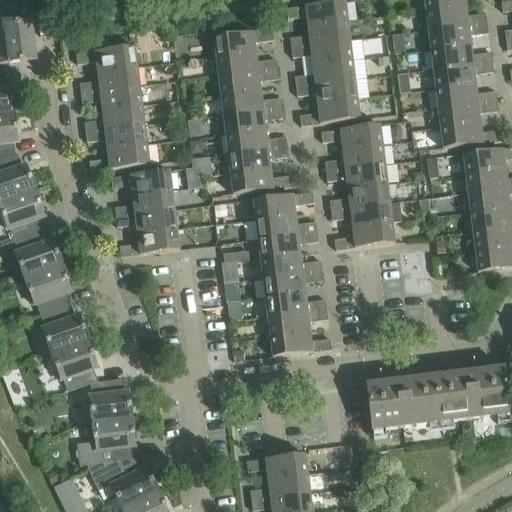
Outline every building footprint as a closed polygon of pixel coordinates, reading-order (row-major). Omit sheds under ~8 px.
[(423,0),(426,15),(465,10),(464,0),(423,0)] [(511,13),(511,2),(501,4),(502,15),(511,13)] [(306,20),(308,29),(347,24),(345,4),(286,11),(287,22),(306,20)] [(426,15),(428,34),(487,27),(486,17),(466,19),(465,10),(426,15)] [(0,79),(5,79),(4,66),(19,64),(19,65),(24,64),(36,62),(31,22),(18,24),(18,23),(14,24),(0,26),(0,79)] [(347,24),(308,29),(309,39),(290,41),(291,51),(350,44),(347,24)] [(487,27),(428,34),(431,54),(470,49),(469,39),(488,37),(487,27)] [(213,40),(216,60),(255,55),(254,46),(273,44),(272,33),(213,40)] [(311,59),(312,68),(352,63),(350,44),(291,51),(292,61),(311,59)] [(431,54),(433,73),(492,66),(490,56),(471,58),(470,49),(431,54)] [(96,65),(98,75),(137,70),(135,50),(76,57),(77,68),(96,65)] [(216,60),(218,80),(277,72),(276,62),(257,65),(255,55),(216,60)] [(352,63),(312,68),(314,77),(294,80),(296,90),(354,83),(352,63)] [(492,66),(433,73),(435,92),(475,88),(474,78),(493,76),(492,66)] [(80,86),(81,97),(140,90),(137,70),(98,75),(99,84),(80,86)] [(218,80),(221,99),(260,94),(259,85),(278,82),(277,72),(218,80)] [(5,79),(0,79),(0,119),(15,118),(14,106),(14,101),(13,102),(12,89),(7,90),(5,79)] [(316,97),(317,107),(357,102),(354,83),(296,90),(297,100),(316,97)] [(475,88),(435,92),(438,112),(496,105),(495,95),(476,97),(475,88)] [(140,90),(81,97),(82,106),(101,104),(102,114),(142,109),(140,90)] [(260,94),(221,99),(223,119),(282,111),(280,101),(261,104),(260,94)] [(357,102),(317,107),(318,116),(299,119),(301,130),(359,122),(357,102)] [(438,112),(440,131),(480,126),(478,117),(498,114),(496,105),(438,112)] [(84,125),(86,135),(144,129),(142,109),(102,114),(104,123),(84,125)] [(223,119),(225,138),(265,133),(264,124),(283,121),(282,111),(223,119)] [(17,128),(15,118),(0,119),(0,159),(15,157),(14,146),(19,145),(17,132),(18,132),(17,128)] [(480,126),(440,131),(443,152),(501,144),(500,133),(481,136),(480,126)] [(341,144),(342,153),(382,148),(379,128),(321,135),(322,146),(341,144)] [(144,129),(86,135),(87,145),(106,143),(107,153),(147,148),(144,129)] [(225,138),(228,158),(286,150),(285,140),(266,143),(265,133),(225,138)] [(147,148),(107,153),(108,162),(89,164),(91,175),(149,168),(147,148)] [(324,165),(326,175),(384,168),(382,148),(342,153),(344,163),(324,165)] [(228,158),(230,177),(270,172),(269,163),(288,160),(286,150),(228,158)] [(511,151),(463,157),(465,177),(505,173),(504,163),(511,162),(511,151)] [(18,156),(15,157),(0,159),(0,207),(36,195),(32,183),(32,182),(31,178),(26,166),(22,168),(18,156)] [(384,168),(326,175),(327,185),(346,183),(347,192),(387,187),(384,168)] [(270,172),(230,177),(233,197),(291,190),(290,179),(271,181),(270,172)] [(505,173),(465,177),(468,197),(511,191),(511,181),(506,182),(505,173)] [(131,189),(132,199),(172,194),(170,174),(111,181),(112,192),(131,189)] [(329,204),(330,214),(389,207),(387,187),(347,192),(348,201),(329,204)] [(511,201),(511,191),(468,197),(470,216),(510,212),(509,202),(511,201)] [(175,214),(172,194),(132,199),(134,208),(114,211),(116,221),(175,214)] [(39,204),(36,195),(0,207),(0,211),(2,217),(1,217),(3,221),(7,233),(10,232),(14,243),(11,244),(12,245),(14,244),(14,245),(45,234),(41,221),(45,220),(41,208),(41,207),(40,203),(39,204)] [(253,203),(255,223),(295,218),(294,209),(313,207),(311,196),(253,203)] [(351,221),(352,231),(392,226),(402,225),(399,206),(389,207),(330,214),(332,224),(351,221)] [(511,220),(511,221),(510,212),(470,216),(473,236),(511,231),(511,220)] [(136,228),(137,238),(177,233),(175,214),(116,221),(117,231),(136,228)] [(295,218),(255,223),(243,225),(246,244),(258,243),(316,235),(315,225),(296,228),(295,218)] [(392,226),(352,231),(353,240),(334,243),(335,254),(394,247),(392,226)] [(511,231),(473,236),(475,255),(511,250),(511,231)] [(177,233),(137,238),(139,247),(119,249),(121,260),(179,253),(177,233)] [(21,271),(25,284),(63,270),(59,258),(58,254),(57,254),(53,242),(48,243),(45,234),(14,245),(18,255),(15,255),(20,267),(19,267),(21,272),(21,271)] [(258,243),(260,262),(300,257),(298,248),(318,245),(316,235),(258,243)] [(511,250),(475,255),(477,276),(511,271),(511,250)] [(260,262),(263,282),(321,274),(320,264),(301,267),(300,257),(260,262)] [(63,270),(25,284),(28,293),(29,297),(30,297),(34,309),(37,308),(40,318),(38,319),(38,320),(41,319),(41,320),(72,309),(67,297),(72,295),(68,283),(66,279),(63,270)] [(321,274),(263,282),(265,301),(305,296),(303,287),(322,284),(321,274)] [(265,301),(267,321),(326,313),(325,303),(306,306),(305,296),(265,301)] [(72,309),(41,320),(44,330),(42,331),(46,343),(47,347),(48,347),(52,359),(90,346),(85,333),(86,333),(84,329),(80,317),(75,319),(72,309)] [(267,321),(270,340),(309,335),(308,325),(327,323),(326,313),(267,321)] [(309,335),(270,340),(272,360),(331,353),(330,342),(311,345),(309,335)] [(93,354),(90,346),(52,359),(55,368),(56,372),(61,384),(63,383),(67,394),(64,395),(65,395),(87,387),(90,387),(98,385),(94,372),(98,370),(94,358),(95,358),(93,354)] [(435,379),(441,425),(510,417),(504,370),(435,379)] [(441,425),(435,379),(366,387),(372,434),(441,425)] [(122,382),(98,385),(90,387),(91,398),(89,398),(90,411),(91,415),(93,428),(132,423),(131,411),(131,410),(131,406),(130,406),(129,394),(124,394),(122,382)] [(87,468),(88,472),(97,467),(106,466),(132,461),(131,450),(136,450),(134,437),(135,437),(134,433),(132,423),(93,428),(94,437),(93,438),(94,442),(95,445),(77,447),(80,469),(87,468)] [(267,473),(268,482),(307,477),(305,457),(246,464),(247,475),(267,473)] [(122,511),(128,511),(160,497),(154,485),(152,481),(146,470),(142,472),(137,461),(132,461),(106,466),(97,467),(88,472),(99,494),(111,488),(116,499),(117,503),(118,502),(122,511)] [(60,483),(55,474),(48,478),(52,487),(60,483)] [(250,494),(251,504),(310,497),(307,477),(268,482),(269,492),(250,494)] [(85,511),(72,483),(55,491),(65,511),(85,511)] [(166,511),(165,509),(166,509),(164,505),(160,497),(128,511),(166,511)] [(268,511),(271,511),(311,511),(310,497),(251,504),(252,511),(268,511)]
